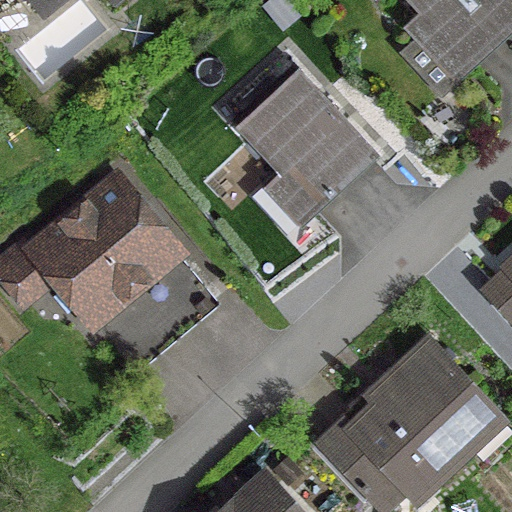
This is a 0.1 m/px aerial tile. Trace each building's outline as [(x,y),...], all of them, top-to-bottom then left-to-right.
[(112,0),(26,0),(34,10),(46,0),(107,0),(110,2),(112,0)] [(400,55),(437,96),(511,27),(511,0),(401,0),(414,14),(399,29),(412,44),(400,55)] [(227,123),(310,213),(374,155),(290,64),(227,123)] [(51,278),(127,370),(212,300),(113,180),(0,273),(0,278),(20,303),(51,278)] [(511,260),(479,291),(508,324),(511,320),(511,260)] [(348,430),(339,420),(313,445),(368,502),(367,503),(375,511),(381,511),(403,492),(412,501),(466,450),(480,466),(511,436),(511,435),(424,341),(394,369),(403,379),(348,430)] [(296,473),(284,460),(271,472),(283,485),(296,473)] [(293,511),(262,478),(225,511),(293,511)]
